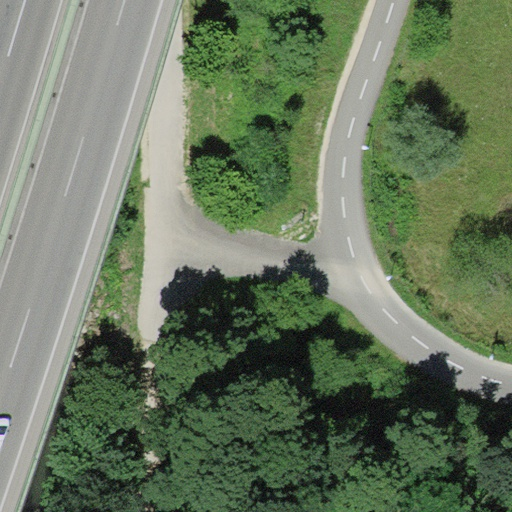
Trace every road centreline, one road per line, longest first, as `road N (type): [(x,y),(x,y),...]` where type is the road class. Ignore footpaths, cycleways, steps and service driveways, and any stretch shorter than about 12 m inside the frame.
road 1 (motorway): [(0,389),(69,197),(125,0)]
road 2 (track): [(349,267),(264,265),(164,217)]
